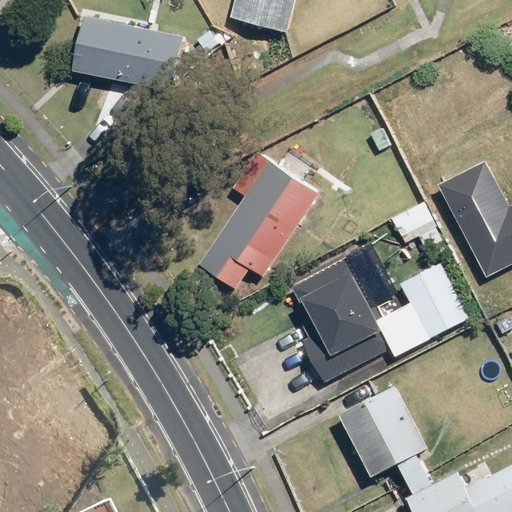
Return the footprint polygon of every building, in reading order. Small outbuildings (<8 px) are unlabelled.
[(306,0),(243,0),(238,21),(297,37),(306,0)] [(192,42),(91,22),(80,77),(181,97),(192,42)] [(236,292),(249,271),(266,281),(322,191),(294,174),(293,176),(264,159),(197,268),(236,292)] [(486,281),(511,267),(511,206),(510,208),(487,163),(438,188),(486,281)] [(420,239),(429,258),(448,249),(427,205),(392,221),(404,246),(420,239)] [(299,331),(325,384),(390,352),(345,261),(292,288),(311,325),(299,331)] [(441,264),(400,285),(429,341),(469,320),(441,264)] [(399,388),(339,417),(370,480),(429,452),(399,388)] [(1,406),(0,404),(0,462),(31,476),(50,426),(1,406)] [(511,511),(511,467),(468,488),(462,477),(408,502),(412,511),(511,511)] [(0,511),(8,511),(0,500),(0,511)]
